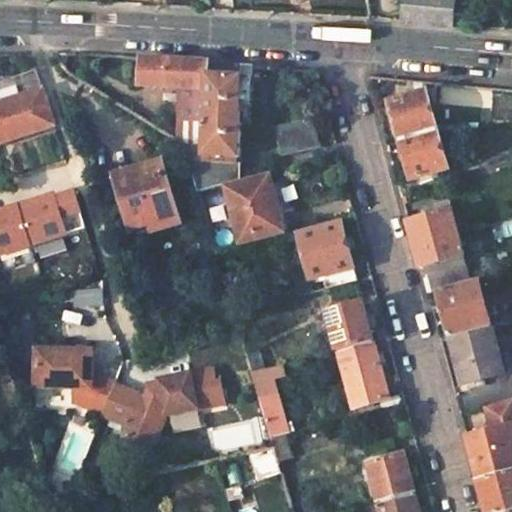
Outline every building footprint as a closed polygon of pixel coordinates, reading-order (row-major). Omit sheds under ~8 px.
[(457,0),(406,0),(405,22),(456,27),(457,0)] [(473,0),(457,0),(456,27),(471,28),(473,0)] [(208,64),(139,58),(137,86),(179,89),(207,91),(208,64)] [(207,91),(179,89),(178,141),(186,146),(202,193),(240,183),(241,164),(205,163),(205,155),(241,157),(244,103),(252,103),(253,92),(243,92),(244,67),(208,64),(207,91)] [(253,92),(253,68),(244,67),(243,92),(253,92)] [(0,147),(58,127),(36,71),(0,84),(0,147)] [(436,135),(425,96),(390,105),(401,144),(436,135)] [(313,118),(274,126),(280,156),(319,148),(313,118)] [(436,135),(401,144),(411,183),(446,173),(436,135)] [(164,164),(116,178),(132,231),(153,225),(151,219),(179,211),(164,164)] [(284,233),(279,215),(283,214),(272,177),(229,189),(244,244),(284,233)] [(80,191),(22,209),(33,247),(93,229),(80,191)] [(0,256),(33,247),(22,209),(0,215),(0,256)] [(183,225),(179,211),(151,219),(153,225),(156,233),(183,225)] [(452,214),(409,226),(416,249),(458,237),(452,214)] [(341,225),(298,236),(310,279),(323,276),(327,291),(357,283),(341,225)] [(471,285),(458,237),(416,249),(429,296),(441,293),(471,285)] [(482,282),(471,285),(441,293),(454,341),(495,330),(482,282)] [(342,304),(332,307),(333,312),(328,313),(340,355),(374,346),(363,305),(344,310),(342,304)] [(506,373),(495,330),(454,341),(466,385),(506,373)] [(374,346),(340,355),(354,408),(388,399),(374,346)] [(119,389),(120,387),(102,377),(95,375),(96,350),(39,350),(39,387),(81,388),(94,388),(96,404),(110,410),(119,389)] [(264,360),(252,363),(256,377),(268,374),(264,360)] [(268,374),(256,377),(275,440),(290,436),(293,435),(278,385),(296,381),(292,367),(268,374)] [(108,414),(107,417),(114,420),(130,427),(127,432),(132,444),(146,448),(157,443),(170,416),(229,402),(223,381),(219,382),(216,368),(162,383),(164,388),(154,393),(150,402),(119,389),(110,410),(108,414)] [(78,402),(108,414),(110,410),(96,404),(94,388),(81,388),(78,402)] [(391,408),(406,404),(404,395),(388,399),(391,408)] [(492,434),(468,441),(470,445),(480,484),(511,474),(511,402),(487,410),(492,434)] [(130,427),(114,420),(112,426),(127,432),(130,427)] [(275,440),(282,464),(296,460),(290,436),(275,440)] [(393,443),(367,450),(382,505),(416,496),(405,456),(397,457),(393,443)] [(94,470),(97,484),(117,480),(114,466),(94,470)] [(511,511),(511,474),(480,484),(487,511),(511,511)] [(421,511),(416,496),(382,505),(384,511),(421,511)]
